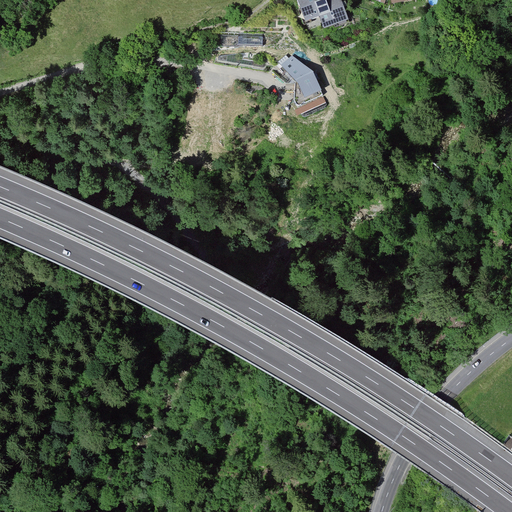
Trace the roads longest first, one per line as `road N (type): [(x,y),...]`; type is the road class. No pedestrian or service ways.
road 1 (motorway): [(511,475),(280,323),(0,184)]
road 2 (motorway): [(0,219),(231,332),(509,511)]
road 3 (tertiary): [(511,338),(419,429),(381,511)]
